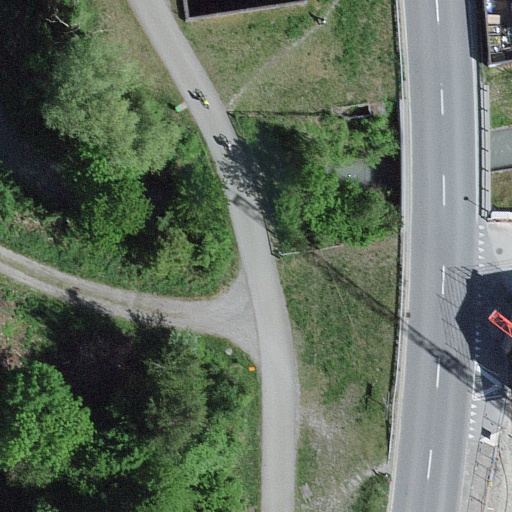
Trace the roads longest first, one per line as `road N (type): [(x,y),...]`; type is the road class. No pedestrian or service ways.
road 1 (track): [(271,511),(274,324),(212,119),(156,0)]
road 2 (unclassified): [(423,511),(442,313),(436,0)]
road 3 (track): [(0,249),(56,281),(274,333)]
